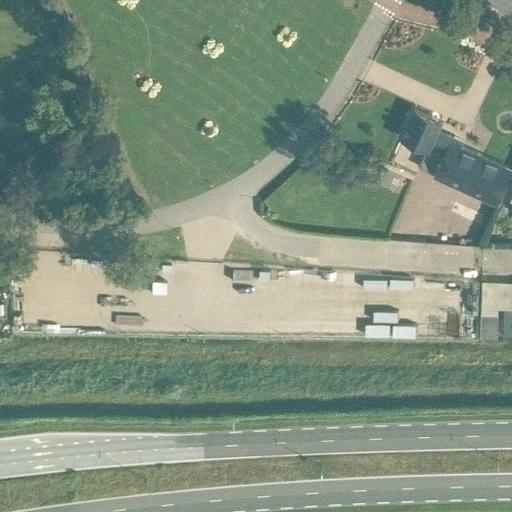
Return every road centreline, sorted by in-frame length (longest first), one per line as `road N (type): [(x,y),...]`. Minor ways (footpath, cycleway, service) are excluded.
road 1 (primary): [(511,435),(172,448),(0,467)]
road 2 (primary): [(173,511),(511,493)]
road 3 (unclassified): [(477,258),(296,249),(265,237),(228,193)]
road 4 (unclassified): [(228,193),(305,134),(389,0)]
road 5 (unclassified): [(228,193),(124,226),(0,223)]
